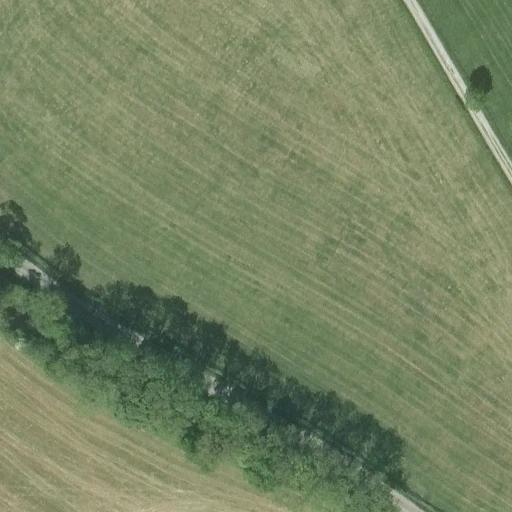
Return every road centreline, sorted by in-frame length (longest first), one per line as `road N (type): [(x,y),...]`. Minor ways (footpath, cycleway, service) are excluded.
road 1 (unclassified): [(0,252),(70,306),(403,511)]
road 2 (track): [(511,155),(417,0)]
